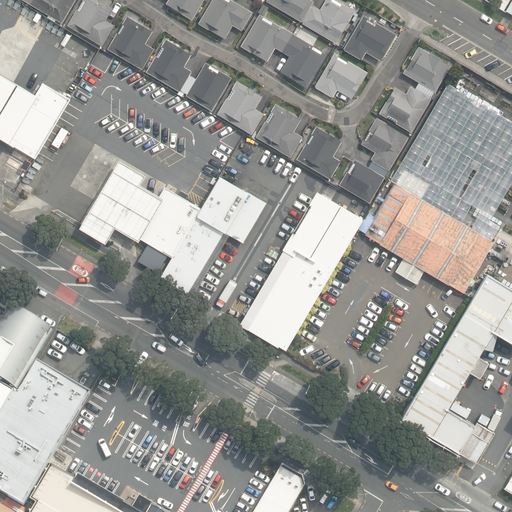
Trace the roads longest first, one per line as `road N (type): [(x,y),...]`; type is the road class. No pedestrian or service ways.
road 1 (secondary): [(399,473),(0,237)]
road 2 (residential): [(431,0),(367,106),(338,116),(129,0)]
